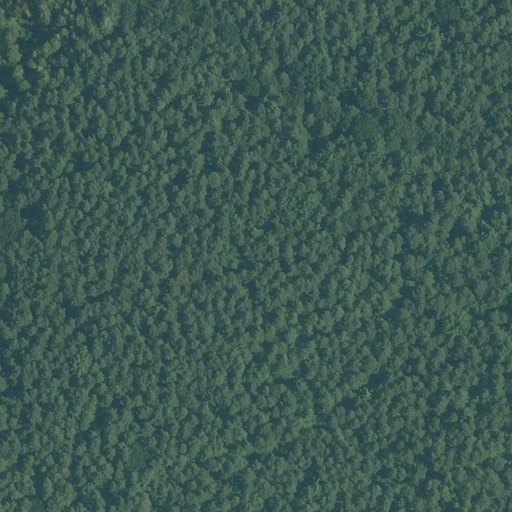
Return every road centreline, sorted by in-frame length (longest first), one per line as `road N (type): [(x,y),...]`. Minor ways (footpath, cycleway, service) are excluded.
road 1 (track): [(138,0),(511,191)]
road 2 (track): [(511,179),(164,0)]
